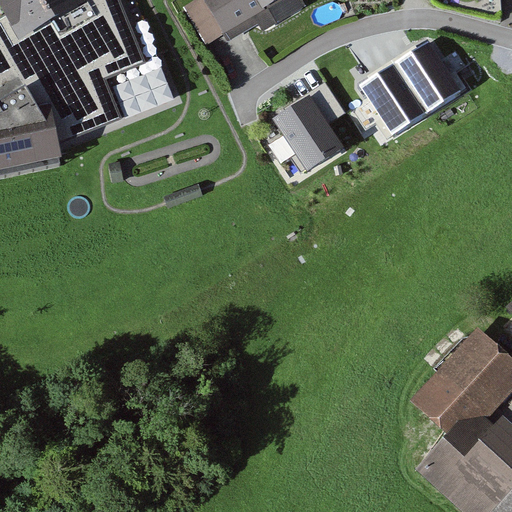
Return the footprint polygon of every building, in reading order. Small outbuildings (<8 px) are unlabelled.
[(0,0),(0,176),(56,164),(52,146),(60,143),(176,96),(146,22),(133,27),(122,0),(0,0)] [(295,0),(200,0),(185,9),(213,56),(299,6),(295,0)] [(317,97),(271,121),(301,178),(347,154),(317,97)] [(511,300),(495,316),(511,334),(511,300)] [(511,384),(511,375),(468,332),(400,402),(436,438),(408,467),(454,511),(511,511),(511,454),(477,421),(511,384)]
